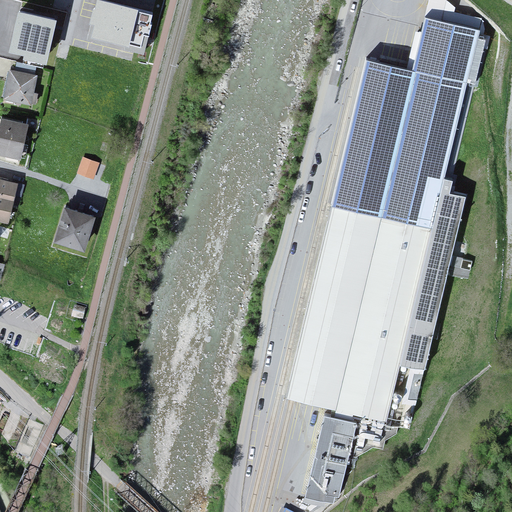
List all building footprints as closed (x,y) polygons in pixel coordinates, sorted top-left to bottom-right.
[(145,55),(159,3),(146,0),(95,0),(85,39),(109,45),(112,34),(125,37),(121,49),(145,55)] [(418,67),(468,78),(479,25),(430,14),(418,67)] [(51,24),(21,17),(14,48),(44,55),(51,24)] [(418,67),(364,54),(285,397),(329,407),(384,420),(399,361),(411,364),(429,368),(469,193),(443,187),(468,78),(418,67)] [(37,75),(8,69),(2,100),(31,106),(37,75)] [(29,126),(3,120),(0,131),(0,155),(21,161),(29,126)] [(100,162),(83,156),(77,172),(93,178),(100,162)] [(19,182),(0,177),(0,196),(14,200),(19,182)] [(13,204),(0,201),(0,219),(10,222),(13,204)] [(96,215),(66,205),(55,239),(85,249),(96,215)] [(384,420),(329,407),(305,500),(338,508),(352,454),(371,444),(390,448),(411,364),(399,361),(384,420)]
